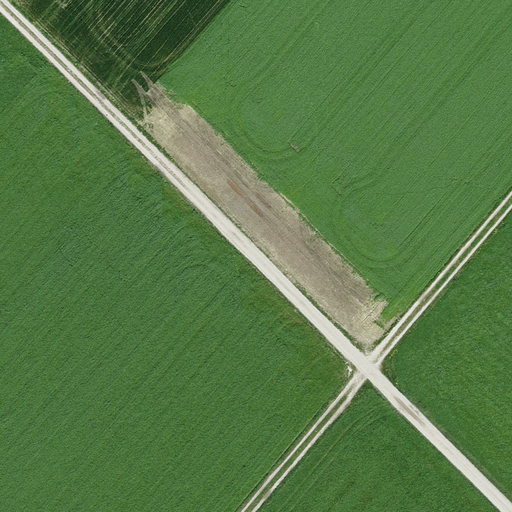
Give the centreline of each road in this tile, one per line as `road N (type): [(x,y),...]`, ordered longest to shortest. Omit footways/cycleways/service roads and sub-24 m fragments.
road 1 (track): [(502,511),(0,2)]
road 2 (track): [(252,511),(511,202)]
